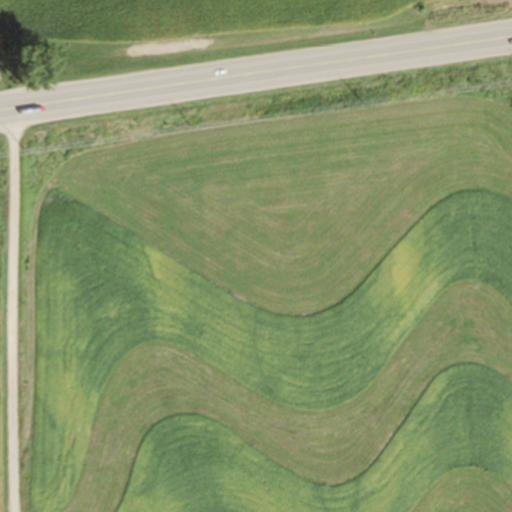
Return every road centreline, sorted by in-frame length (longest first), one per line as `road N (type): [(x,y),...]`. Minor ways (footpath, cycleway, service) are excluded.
road 1 (primary): [(0,108),(511,37)]
road 2 (residential): [(16,511),(16,166),(4,108)]
